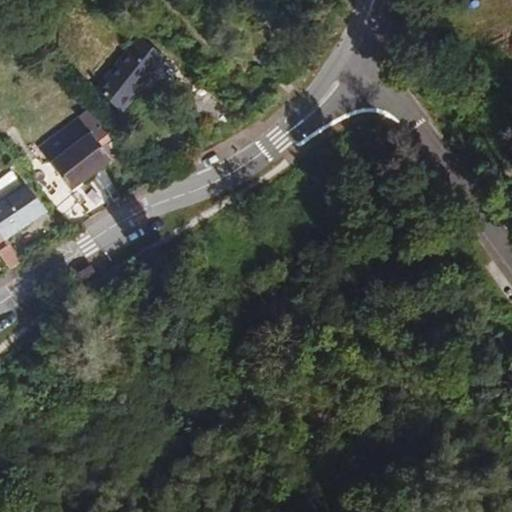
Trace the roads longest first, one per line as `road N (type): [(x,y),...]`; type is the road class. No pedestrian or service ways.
road 1 (tertiary): [(346,73),(244,163),(139,211),(0,307)]
road 2 (unclassified): [(511,272),(405,125),(346,73)]
